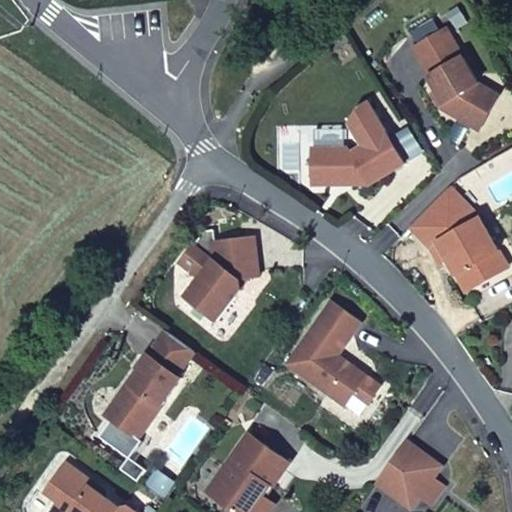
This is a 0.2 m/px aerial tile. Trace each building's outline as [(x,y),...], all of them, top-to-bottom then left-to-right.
[(481,84),(448,28),(414,48),(439,90),(447,103),(463,112),(460,117),(482,130),(501,95),(481,84)] [(443,107),(460,117),(463,112),(447,103),(439,90),(434,94),(443,107)] [(318,148),(314,148),(315,185),(341,185),(350,182),(356,177),(359,185),(368,179),(372,185),(408,164),(406,160),(394,139),(371,101),(361,107),(353,119),(350,118),(349,119),(361,128),(366,134),(371,142),(351,154),(351,147),(346,147),(318,148)] [(346,129),(317,129),(318,148),(346,147),(346,129)] [(423,150),(411,129),(394,139),(406,160),(423,150)] [(482,217),(451,186),(411,226),(435,250),(442,244),(450,258),(468,291),(498,275),(488,258),(501,250),(482,217)] [(202,278),(187,297),(219,321),(244,289),(242,279),(262,276),(260,264),(254,265),(250,237),(217,241),(215,229),(206,231),(182,262),(202,278)] [(257,236),(250,237),(254,265),(260,264),(257,236)] [(442,244),(435,250),(442,263),(450,258),(442,244)] [(511,267),(501,250),(488,258),(498,275),(511,267)] [(356,393),(371,403),(384,385),(350,362),(345,363),(338,358),(364,322),(334,301),(289,364),(348,406),(356,393)] [(198,351),(167,330),(150,355),(158,360),(149,373),(145,370),(135,384),(131,382),(117,401),(128,408),(118,422),(141,439),(185,378),(181,375),(198,351)] [(128,408),(117,401),(107,415),(118,422),(128,408)] [(292,463),(251,434),(210,492),(237,511),(262,511),(267,505),(266,498),(272,486),(274,488),(292,463)] [(445,466),(408,440),(377,483),(414,509),(422,498),(433,506),(447,485),(437,477),(445,466)] [(139,511),(131,506),(123,508),(109,498),(108,491),(68,463),(47,492),(60,502),(52,511),(139,511)] [(262,511),(270,511),(276,504),(266,498),(267,505),(262,511)]
